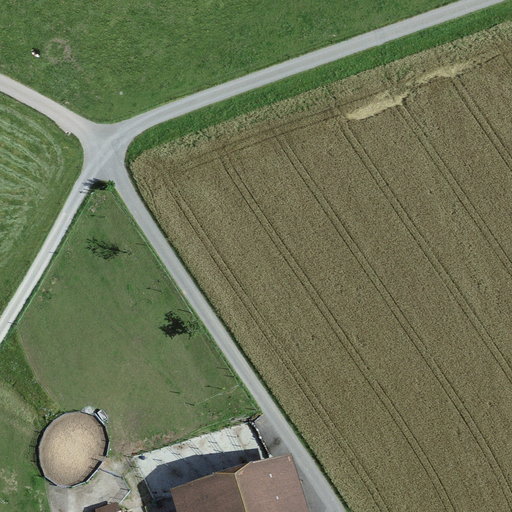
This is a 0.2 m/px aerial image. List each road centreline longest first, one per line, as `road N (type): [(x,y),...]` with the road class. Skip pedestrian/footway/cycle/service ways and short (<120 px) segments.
road 1 (unclassified): [(106,147),(344,511)]
road 2 (unclassified): [(483,0),(163,110),(106,147)]
road 3 (track): [(106,147),(0,338)]
road 4 (unclassified): [(0,81),(106,147)]
